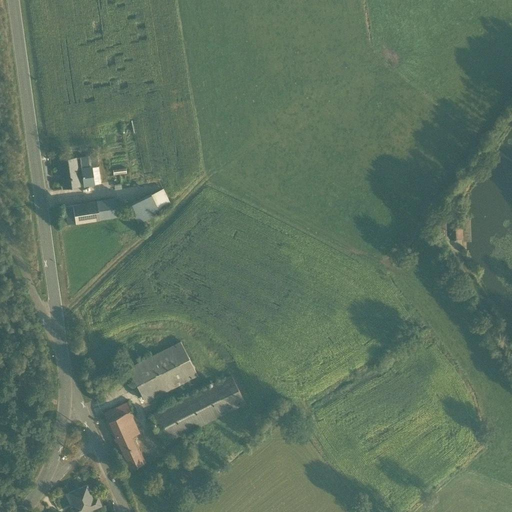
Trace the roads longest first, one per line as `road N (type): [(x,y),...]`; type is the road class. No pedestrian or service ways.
road 1 (unclassified): [(13,0),(57,325)]
road 2 (track): [(511,334),(485,308),(443,229)]
